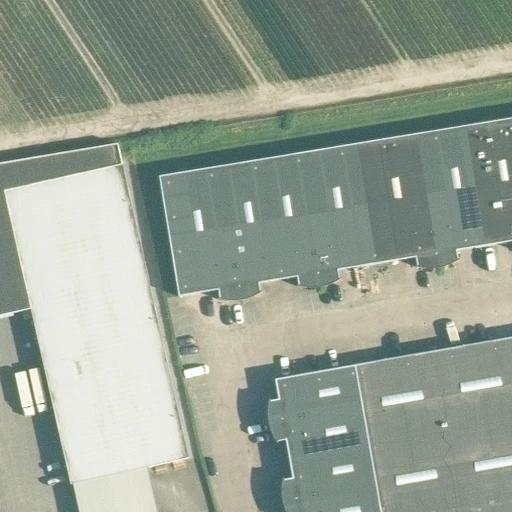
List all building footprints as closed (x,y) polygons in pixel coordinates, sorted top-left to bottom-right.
[(511,147),(507,120),(466,127),(486,247),(511,242),(511,147)] [(466,127),(416,135),(438,267),(452,265),(460,261),(459,259),(458,260),(456,252),(486,247),(466,127)] [(416,135),(357,145),(377,265),(416,259),(417,266),(416,266),(416,268),(424,270),(438,267),(416,135)] [(118,145),(0,164),(0,317),(32,310),(78,511),(157,511),(148,468),(189,459),(118,145)] [(357,145),(298,155),(320,287),(333,284),(337,283),(341,280),(340,279),(339,279),(338,271),(377,265),(357,145)] [(298,155),(258,161),(278,281),(297,278),(299,286),(298,286),(297,287),(301,288),(306,289),(320,287),(298,155)] [(258,161),(219,168),(241,300),(254,297),(258,296),(262,293),(261,292),(260,292),(259,284),(278,281),(258,161)] [(159,177),(175,278),(179,298),(219,291),(220,299),(219,299),(218,300),(223,301),(227,302),(241,300),(219,168),(159,177)] [(511,338),(494,342),(511,446),(511,338)] [(511,511),(511,446),(494,342),(415,356),(442,511),(511,511)] [(442,511),(415,356),(355,367),(362,407),(369,446),(376,486),(380,511),(442,511)] [(268,409),(270,423),(362,407),(355,367),(275,381),(279,401),(271,402),(271,401),(269,400),(268,405),(268,409)] [(362,407),(270,423),(273,436),(275,441),(277,444),(278,443),(278,442),(286,441),(289,460),(369,446),(362,407)] [(282,488),(284,502),(376,486),(369,446),(289,460),(293,479),(285,481),(285,480),(283,479),(282,488)] [(380,511),(376,486),(284,502),(286,511),(380,511)]
